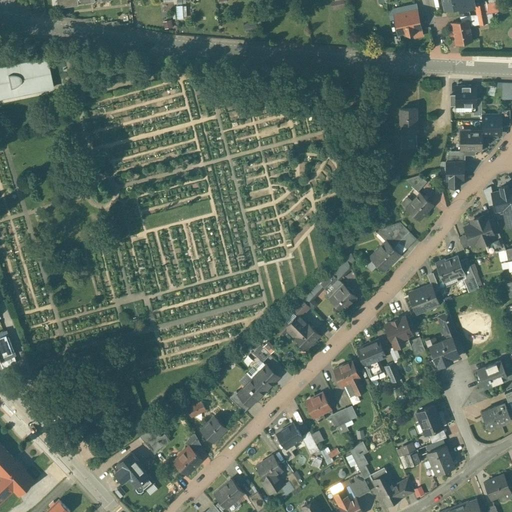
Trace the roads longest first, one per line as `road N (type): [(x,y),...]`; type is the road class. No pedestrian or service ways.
road 1 (tertiary): [(1,19),(175,45),(511,68)]
road 2 (residential): [(511,154),(490,164),(393,285),(172,511)]
road 3 (tertiary): [(11,399),(116,511)]
